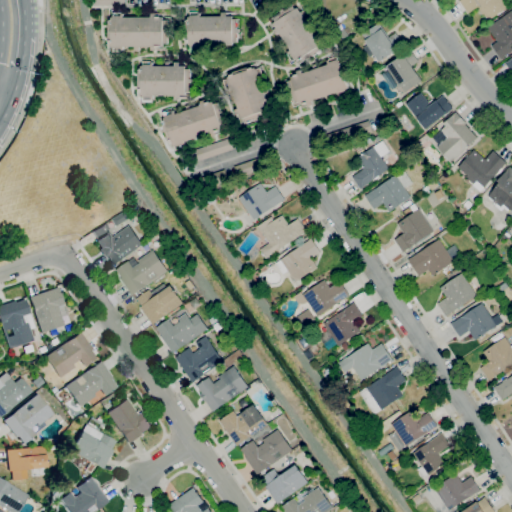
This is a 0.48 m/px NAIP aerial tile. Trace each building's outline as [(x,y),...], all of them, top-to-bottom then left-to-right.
[(489,21),(484,14),(483,14),(478,7),(468,14),(459,0),(504,0),(509,7),(489,21)] [(301,62),(299,59),(297,60),(296,59),(292,61),(287,52),(290,50),(279,33),(276,35),(273,30),(276,28),(273,23),(276,21),(273,16),(281,11),(280,10),(284,8),(285,10),(293,5),(296,9),(298,7),(301,12),(304,10),(307,14),(304,16),(315,34),(319,32),(324,40),(321,42),(322,44),(319,46),(321,49),(301,62)] [(201,50),(191,50),(191,46),(189,46),(189,43),(186,43),(186,18),(189,18),(189,16),(191,16),(191,12),(201,12),(201,16),(222,16),(222,12),(227,12),(227,16),(233,16),(233,19),(238,19),(238,28),(240,28),(240,33),(238,33),(238,42),(233,42),(233,45),(228,45),(228,50),(221,50),(221,46),(201,46),(201,50)] [(157,51),(151,51),(151,47),(140,47),(140,51),(136,51),(136,47),(124,47),(124,51),(114,51),(114,46),(113,46),(113,44),(109,44),(109,23),(111,23),(111,17),(113,17),(113,13),(124,13),(124,17),(151,17),(151,13),(164,13),(164,19),(169,19),(169,43),(164,43),(164,46),(160,46),(160,47),(157,47),(157,51)] [(511,51),(501,58),(492,45),(498,41),(488,27),(505,16),(511,26),(511,45),(511,46),(511,47),(511,51)] [(380,62),(365,40),(366,39),(362,34),(380,22),(383,28),(382,29),(388,38),(396,32),(402,41),(394,47),(397,50),(380,62)] [(405,92),(400,86),(386,66),(404,54),(405,56),(412,52),(419,61),(412,66),(422,81),(405,92)] [(308,106),(307,103),(301,105),(300,101),(295,103),(292,94),(289,95),(288,91),(290,90),(287,81),(292,80),(289,73),(301,69),(302,73),(313,69),(312,65),(316,64),(317,68),(328,64),(327,60),(337,56),(338,61),(340,60),(342,66),(345,65),(350,81),(348,81),(350,85),(349,86),(350,88),(348,88),(349,93),(339,96),(338,92),(312,100),(313,104),(308,106)] [(154,100),(144,100),(144,95),(139,95),(139,65),(144,65),(144,61),(154,61),(154,66),(166,66),(166,61),(169,61),(169,66),(175,66),(175,61),(180,61),(180,65),(186,65),(186,69),(190,69),(191,78),(193,78),(193,83),(191,83),(191,92),(186,92),(186,95),(180,95),(180,99),(175,99),(175,95),(154,95),(154,100)] [(247,122),(245,117),(242,119),(240,113),(236,115),(234,110),(238,108),(231,87),(227,88),(224,80),(228,78),(228,77),(229,76),(228,73),(248,66),(249,69),(256,67),(256,69),(261,67),(263,75),(260,76),(261,78),(259,79),(263,90),(267,88),(268,92),(265,93),(266,99),(270,97),(272,102),(268,104),(270,109),(267,110),(268,115),(260,118),(260,120),(257,121),(256,119),(247,122)] [(426,128),(407,103),(421,92),(431,104),(443,95),(453,108),(426,128)] [(177,149),(176,145),(174,146),(173,143),(171,143),(170,140),(171,139),(166,125),(165,125),(163,121),(165,120),(164,116),(173,113),(172,110),(174,110),(176,114),(187,110),(185,105),(188,104),(190,109),(202,105),(200,101),(205,99),(206,102),(213,99),(214,104),(219,103),(221,111),(224,110),(225,115),(223,115),(226,124),(222,126),(223,130),(219,131),(220,134),(217,135),(218,135),(212,137),(211,133),(185,141),(187,146),(177,149)] [(451,162),(437,146),(439,145),(432,137),(441,129),(441,130),(446,126),(443,123),(456,111),(466,123),(465,124),(477,138),(451,162)] [(331,146),(327,134),(369,120),(373,132),(331,146)] [(197,161),(193,150),(235,136),(238,147),(197,161)] [(361,189),(352,176),(364,167),(357,158),(383,140),(390,151),(381,157),(389,168),(361,189)] [(359,153),(356,149),(361,145),(364,150),(359,153)] [(484,187),(477,180),(473,185),(469,181),(469,180),(466,177),(467,175),(458,167),(474,149),(485,159),(493,150),(507,163),(484,187)] [(238,177),(235,166),(266,155),(270,166),(238,177)] [(511,211),(511,210),(510,210),(509,209),(508,211),(504,207),(501,211),(495,205),(497,203),(493,200),(492,201),(489,198),(489,197),(488,195),(499,182),(497,181),(510,166),(511,167),(511,211)] [(213,183),(210,175),(225,169),(228,178),(213,183)] [(390,212),(383,203),(374,209),(365,195),(367,193),(368,194),(396,174),(396,175),(404,170),(413,183),(405,188),(411,197),(390,212)] [(254,220),(239,197),(261,183),(267,192),(276,186),(285,200),(254,220)] [(426,195),(422,189),(428,185),(432,191),(426,195)] [(468,209),(463,204),(468,199),(473,204),(468,209)] [(403,252),(395,239),(404,233),(397,223),(413,212),(410,206),(414,203),(418,209),(419,209),(434,231),(403,252)] [(266,259),(259,250),(270,242),(258,226),(272,216),(275,220),(282,215),(289,224),(298,218),(307,231),(266,259)] [(95,238),(91,232),(106,223),(110,229),(95,238)] [(112,266),(105,256),(103,257),(98,250),(100,248),(95,241),(109,231),(113,237),(130,225),(143,244),(112,266)] [(296,282),(288,270),(283,274),(275,263),(281,259),(280,259),(309,240),(309,239),(311,237),(321,252),(312,258),(318,267),(296,282)] [(433,276),(428,269),(419,276),(408,259),(439,239),(447,250),(455,244),(460,251),(451,257),(453,259),(462,253),(463,256),(433,276)] [(133,295),(121,278),(122,277),(116,269),(129,261),(133,267),(140,263),(138,260),(153,249),(168,270),(133,295)] [(446,316),(438,303),(447,297),(440,287),(462,272),(477,295),(475,297),(446,316)] [(318,317),(303,293),(324,279),(330,288),(340,281),(350,295),(318,317)] [(501,292),(497,287),(505,282),(509,286),(501,292)] [(153,324),(140,306),(142,305),(137,298),(150,289),(155,296),(172,285),(184,303),(153,324)] [(39,333),(27,297),(57,287),(66,315),(60,317),(62,325),(39,333)] [(8,349),(0,325),(0,305),(14,300),(14,303),(23,299),(33,328),(28,330),(32,341),(8,349)] [(345,350),(341,344),(339,346),(323,322),(354,302),(363,316),(355,322),(361,331),(345,341),(349,347),(345,350)] [(476,340),(469,330),(460,337),(451,323),(483,302),(493,318),(499,313),(504,321),(497,325),(498,326),(476,340)] [(174,352),(157,327),(169,318),(174,325),(180,321),(179,318),(186,313),(190,319),(198,313),(209,328),(174,352)] [(66,332),(63,326),(69,324),(72,330),(66,332)] [(57,378),(43,357),(79,332),(91,350),(89,351),(94,359),(83,367),(78,360),(71,365),(73,368),(57,378)] [(193,382),(176,357),(190,347),(194,353),(200,348),(197,343),(206,336),(224,361),(193,382)] [(511,365),(489,381),(480,367),(489,361),(483,351),(505,337),(511,346),(511,345),(511,365)] [(52,346),(49,341),(55,338),(58,343),(52,346)] [(362,380),(357,372),(347,378),(344,373),(345,371),(339,362),(368,342),(373,349),(382,343),(393,360),(362,380)] [(40,354),(37,349),(44,346),(46,351),(40,354)] [(309,360),(304,353),(310,349),(315,356),(309,360)] [(78,407),(63,386),(99,361),(111,378),(109,380),(115,388),(103,396),(98,389),(91,394),(93,396),(78,407)] [(214,411),(206,400),(205,401),(200,394),(203,392),(197,385),(210,376),(215,383),(221,379),(219,376),(234,366),(249,387),(214,411)] [(374,415),(359,392),(398,366),(407,380),(398,386),(404,395),(374,415)] [(0,416),(0,375),(4,372),(8,377),(8,378),(12,383),(19,378),(30,392),(0,416)] [(511,392),(502,400),(494,387),(497,385),(497,386),(503,382),(502,380),(507,377),(508,378),(511,375),(511,392)] [(36,389),(30,382),(37,376),(43,383),(36,389)] [(53,394),(49,389),(54,386),(57,390),(53,394)] [(22,444),(17,437),(15,438),(2,421),(35,394),(51,415),(37,426),(35,424),(29,428),(34,435),(22,444)] [(127,444),(105,413),(125,399),(136,416),(142,412),(152,427),(127,444)] [(237,446),(220,420),(234,410),(238,416),(255,404),(268,424),(237,446)] [(399,451),(389,435),(396,430),(391,423),(413,409),(419,418),(429,412),(438,426),(406,446),(399,451)] [(101,469),(68,450),(84,424),(85,425),(90,417),(95,420),(96,418),(101,420),(100,423),(103,425),(99,433),(114,442),(110,450),(112,451),(101,469)] [(258,474),(246,457),(247,456),(241,448),(253,440),(258,447),(265,442),(263,439),(277,429),(292,450),(258,474)] [(424,478),(418,469),(422,466),(413,452),(439,435),(438,434),(442,432),(450,445),(439,452),(446,463),(428,475),(424,478)] [(10,481),(9,472),(7,472),(5,450),(42,446),(45,468),(24,470),(25,479),(10,481)] [(392,460),(388,453),(392,449),(397,457),(392,460)] [(88,474),(83,470),(88,463),(94,467),(88,474)] [(278,503),(265,486),(268,484),(262,477),(275,468),(280,476),(296,465),(308,482),(278,503)] [(449,510),(434,488),(456,473),(462,482),(471,476),(480,490),(449,510)] [(68,511),(63,505),(59,499),(68,492),(72,497),(79,493),(75,487),(89,477),(107,501),(95,510),(94,509),(90,511),(68,511)] [(16,511),(8,511),(0,506),(0,478),(27,495),(16,511)] [(174,511),(168,504),(193,487),(203,501),(205,501),(209,507),(208,508),(210,511),(174,511)] [(327,511),(285,511),(282,506),(294,498),(299,505),(305,500),(303,497),(319,487),(333,508),(327,511)] [(416,504),(412,498),(419,493),(423,499),(416,504)] [(456,511),(476,497),(478,501),(485,496),(495,511),(456,511)]
